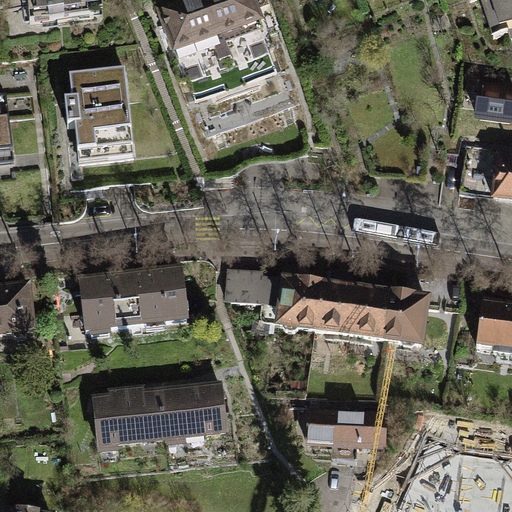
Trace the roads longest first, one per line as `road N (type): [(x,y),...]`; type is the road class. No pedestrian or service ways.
road 1 (unclassified): [(213,228),(511,258)]
road 2 (unclassified): [(213,228),(0,248)]
